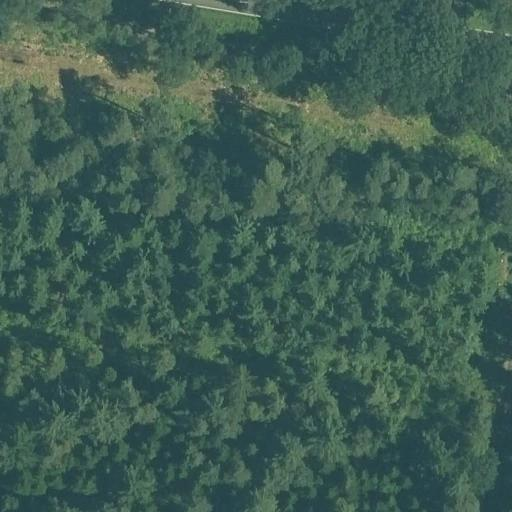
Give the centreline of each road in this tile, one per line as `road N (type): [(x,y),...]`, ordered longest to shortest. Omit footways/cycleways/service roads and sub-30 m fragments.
road 1 (secondary): [(511,53),(192,0)]
road 2 (track): [(484,511),(511,365)]
